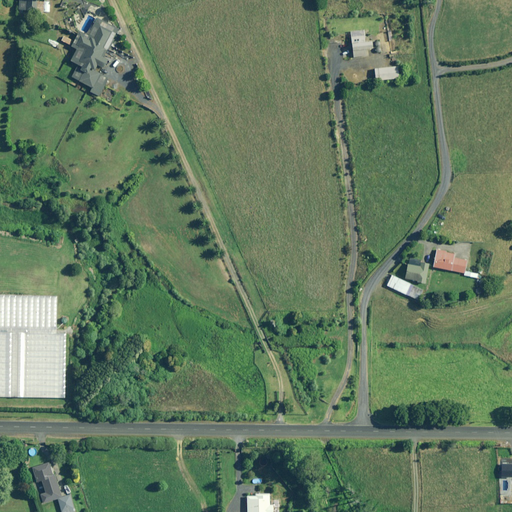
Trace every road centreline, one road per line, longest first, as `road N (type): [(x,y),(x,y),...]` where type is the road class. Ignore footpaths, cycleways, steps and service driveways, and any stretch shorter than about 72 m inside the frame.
road 1 (tertiary): [(511,431),(0,425)]
road 2 (unknown): [(300,430),(105,0)]
road 3 (unknown): [(371,286),(440,190),(445,154),(432,73)]
road 4 (unknown): [(511,61),(432,73),(432,0)]
road 5 (unknown): [(371,286),(436,320),(511,303)]
road 6 (unknown): [(361,430),(363,310),(371,286)]
